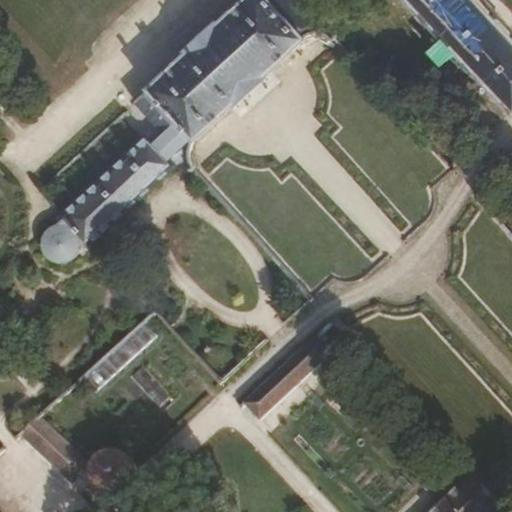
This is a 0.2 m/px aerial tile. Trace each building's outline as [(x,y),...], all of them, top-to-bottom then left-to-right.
[(146,88),(193,137),(231,101),(235,104),(267,76),(268,69),(321,25),(297,0),(240,0),(220,20),(215,20),(183,49),(181,55),(146,88)] [(511,44),(469,0),(412,0),(511,106),(511,44)] [(193,137),(146,88),(133,100),(161,129),(148,141),(143,137),(59,212),(64,218),(86,242),(89,245),(175,162),(183,171),(190,167),(186,150),(193,137)] [(53,226),(45,234),(42,244),(46,255),(55,262),(66,263),(75,257),(81,248),(86,242),(64,218),(56,225),(53,226)] [(260,419),(349,337),(331,317),(240,398),(260,419)] [(85,463),(40,413),(21,431),(67,480),(85,463)] [(134,480),(134,474),(133,468),(131,462),(127,457),(122,454),(116,452),(110,451),(104,452),(98,454),(93,457),(90,462),(87,468),(86,474),(86,480),(88,485),(91,491),(96,495),(101,498),(107,499),(113,499),(119,498),(124,495),(129,491),(132,485),(134,480)] [(495,511),(502,506),(471,472),(429,511),(495,511)]
